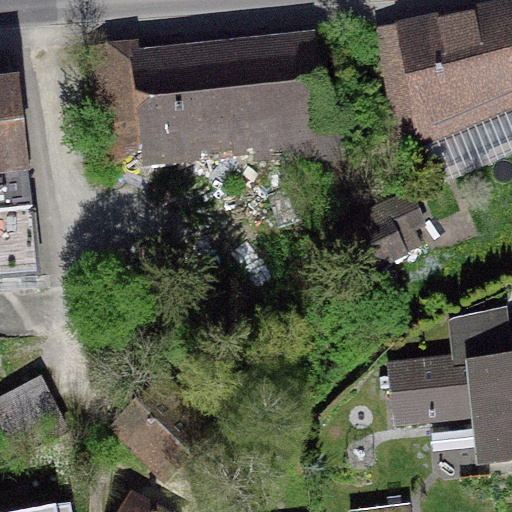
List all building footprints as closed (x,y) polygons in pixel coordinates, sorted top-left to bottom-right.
[(511,16),(375,39),(393,137),(413,133),(413,137),(499,100),(511,92),(511,16)] [(319,129),(313,46),(134,64),(132,46),(125,47),(125,48),(88,51),(100,157),(138,152),(138,156),(276,139),(282,172),(340,159),(337,128),(319,129)] [(12,93),(0,94),(0,282),(35,279),(12,93)] [(390,263),(415,247),(407,231),(416,226),(406,188),(326,221),(335,240),(331,242),(351,282),(390,263)] [(480,464),(511,460),(511,369),(471,374),(472,388),(455,390),(453,366),(386,373),(391,424),(424,421),(425,426),(476,421),(480,464)] [(0,431),(14,458),(60,434),(34,383),(0,400),(0,431)] [(208,438),(156,387),(111,432),(162,482),(208,438)] [(122,511),(144,511),(127,503),(122,511)]
